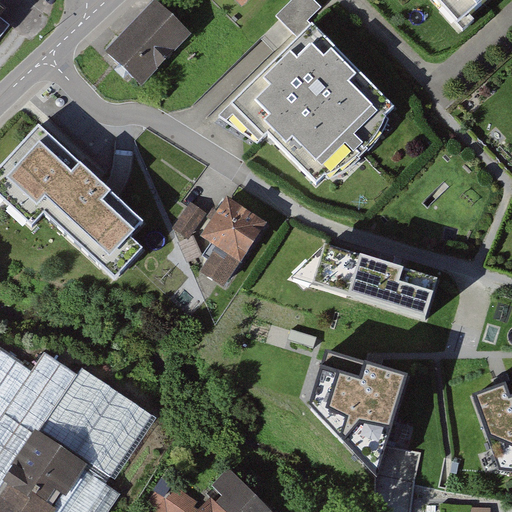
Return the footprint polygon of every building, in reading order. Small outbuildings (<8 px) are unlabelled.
[(252,0),(236,0),(244,8),(252,0)] [(427,0),(463,39),(505,0),(427,0)] [(0,43),(19,20),(0,5),(0,43)] [(190,32),(161,5),(116,51),(145,79),(190,32)] [(314,28),(236,104),(316,185),(394,110),(314,28)] [(40,127),(0,169),(0,216),(35,249),(47,236),(104,288),(155,234),(40,127)] [(275,228),(237,203),(211,242),(224,251),(208,276),(233,292),(275,228)] [(208,218),(194,208),(174,235),(188,245),(208,218)] [(511,292),(359,252),(329,362),(386,380),(390,365),(511,394),(511,292)] [(32,373),(0,352),(0,500),(43,437),(90,468),(60,511),(109,511),(121,496),(108,488),(154,419),(82,370),(77,377),(44,355),(32,373)] [(60,511),(90,468),(43,437),(0,500),(0,511),(60,511)] [(210,511),(207,511),(171,479),(149,504),(157,511),(275,511),(231,472),(216,489),(230,501),(223,509),(218,504),(210,511)]
